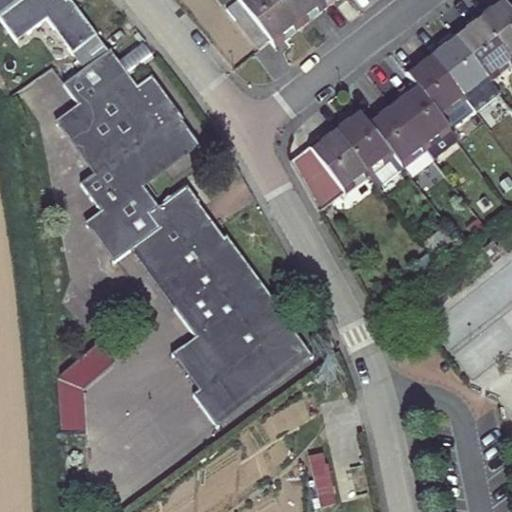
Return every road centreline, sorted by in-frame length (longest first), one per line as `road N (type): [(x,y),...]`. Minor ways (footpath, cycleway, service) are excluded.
road 1 (residential): [(246,133),(360,335),(404,511)]
road 2 (residential): [(246,133),(417,0)]
road 3 (residential): [(142,0),(246,133)]
